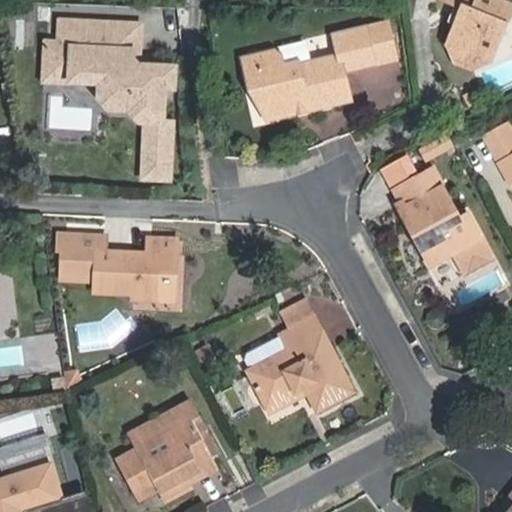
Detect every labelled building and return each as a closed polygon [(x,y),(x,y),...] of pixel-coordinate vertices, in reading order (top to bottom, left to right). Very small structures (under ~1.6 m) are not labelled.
[(450,42),(491,60),(511,10),(511,8),(492,0),(450,0),(450,2),(464,9),(450,42)] [(60,23),(59,49),(72,50),(71,75),(92,76),(100,85),(100,100),(110,111),(130,112),(142,123),(147,124),(145,180),(172,180),(174,123),(165,123),(165,105),(159,105),(160,89),(175,90),(176,68),(139,67),(141,26),(60,23)] [(263,118),(293,111),(292,105),(303,102),(306,112),(350,102),(343,73),(374,67),(364,27),(332,35),(337,58),(284,70),(281,58),(272,52),(240,60),(246,83),(258,93),(263,118)] [(471,68),(491,60),(450,42),(457,63),(471,68)] [(71,75),(72,50),(59,49),(46,49),(44,83),(100,85),(92,76),(71,75)] [(464,99),(471,112),(485,105),(483,101),(469,96),(464,99)] [(292,105),(293,111),(294,116),(306,112),(303,102),(292,105)] [(502,165),(511,160),(511,134),(509,127),(487,138),(502,165)] [(511,160),(502,165),(511,183),(511,160)] [(492,260),(481,239),(469,217),(459,222),(431,171),(395,190),(402,204),(399,206),(429,265),(453,253),(463,274),(492,260)] [(164,258),(173,259),(175,241),(148,240),(147,257),(103,254),(104,240),(59,237),(58,253),(63,254),(62,277),(95,279),(94,285),(94,291),(162,295),(164,258)] [(171,295),(173,259),(164,258),(162,295),(171,295)] [(289,352),(322,334),(314,321),(282,338),(289,352)] [(353,392),(322,334),(289,352),(248,373),(269,414),(307,394),(317,412),(353,392)] [(127,434),(136,451),(198,418),(189,402),(127,434)] [(187,474),(191,484),(217,471),(202,445),(210,441),(198,418),(136,451),(119,459),(139,499),(159,489),(187,474)] [(24,511),(61,501),(50,467),(0,482),(0,511),(24,511)] [(163,498),(191,484),(187,474),(159,489),(163,498)] [(511,511),(511,494),(497,511),(511,511)]
